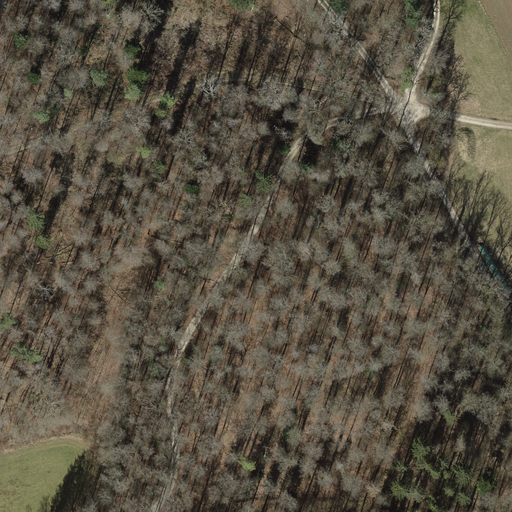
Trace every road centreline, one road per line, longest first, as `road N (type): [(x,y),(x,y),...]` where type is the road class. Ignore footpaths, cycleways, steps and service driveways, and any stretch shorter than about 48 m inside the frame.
road 1 (track): [(511,125),(419,110),(359,110),(316,125),(277,177),(243,254),(182,338),(173,372),(173,488),(151,511)]
road 2 (track): [(0,151),(206,77),(235,74),(343,91),(402,112)]
road 3 (track): [(511,309),(449,213),(402,112)]
road 4 (track): [(317,0),(402,112)]
